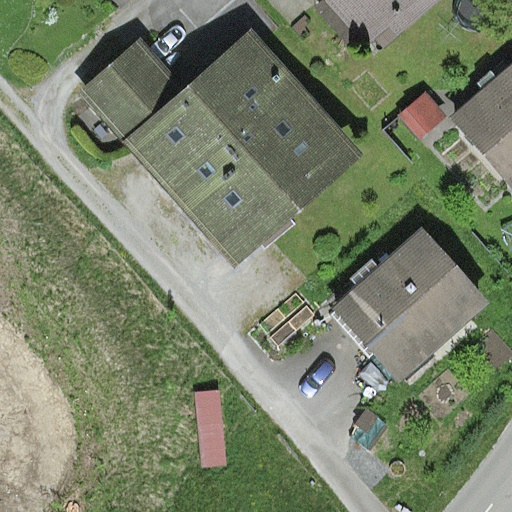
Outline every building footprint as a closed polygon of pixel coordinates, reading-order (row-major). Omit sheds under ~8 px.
[(441,0),(325,0),(377,58),(441,0)] [(187,89),(127,141),(132,147),(236,267),(362,158),(253,32),(187,89)] [(84,92),(127,141),(187,89),(144,40),(84,92)] [(511,69),(452,121),(511,189),(511,69)] [(427,95),(401,116),(420,140),(447,118),(427,95)] [(425,230),(334,310),(357,337),(399,384),(490,304),(425,230)] [(222,392),(196,394),(201,470),(227,469),(222,392)]
